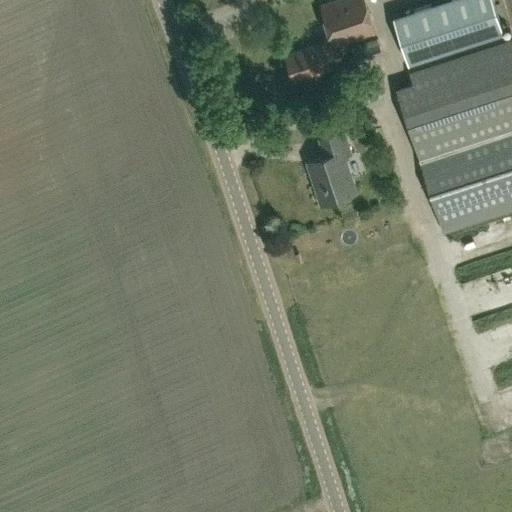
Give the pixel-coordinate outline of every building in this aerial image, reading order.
[(295,78),(331,67),(328,58),(340,54),(336,43),(375,29),(364,0),(332,0),(321,4),(332,35),(321,39),(321,41),(286,53),(295,78)] [(493,0),(437,0),(393,15),(409,62),(504,31),(493,0)] [(357,62),(384,53),(378,37),(352,45),(357,62)] [(445,230),(511,207),(511,39),(413,72),(416,83),(398,88),(411,129),(418,149),(445,230)] [(322,201),(356,190),(345,155),(352,153),(343,129),(319,137),(325,154),(308,159),(322,201)]
